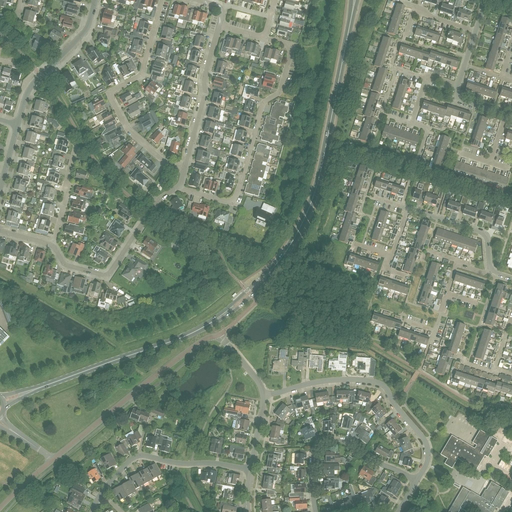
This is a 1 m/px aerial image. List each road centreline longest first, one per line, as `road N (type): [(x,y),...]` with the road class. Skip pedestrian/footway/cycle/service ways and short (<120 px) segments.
road 1 (secondary): [(2,401),(188,334),(250,291),(293,240),(312,198),(354,0)]
road 2 (residential): [(52,460),(215,334),(263,395)]
road 3 (residential): [(177,187),(232,200),(261,104),(279,91),(290,55),(290,47),(263,37)]
road 4 (residential): [(263,395),(327,380),(383,385),(426,443),(416,481)]
road 5 (residential): [(184,168),(164,163),(130,131),(110,95),(140,76),(161,0)]
road 6 (unclassified): [(52,246),(64,263),(101,275),(154,203),(177,187)]
road 7 (residential): [(315,511),(313,455),(320,442),(351,443),(416,481)]
road 8 (residential): [(101,493),(142,455),(251,469)]
road 9 (unclassified): [(17,125),(27,91),(85,30),(95,0)]
road 10 (unclassified): [(184,168),(218,26)]
